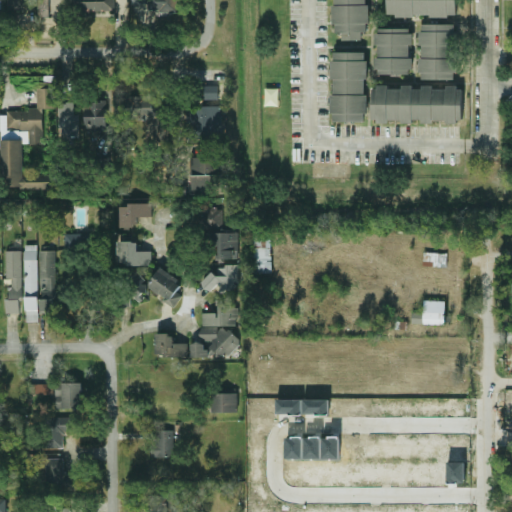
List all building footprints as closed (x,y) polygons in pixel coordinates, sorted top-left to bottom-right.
[(7,0),(7,11),(28,11),(28,0),(7,0)] [(48,17),(48,0),(37,0),(37,17),(48,17)] [(115,11),(114,0),(69,0),(70,12),(115,11)] [(177,12),(177,0),(149,0),(149,12),(177,12)] [(367,0),(333,0),(334,33),(341,33),(341,41),(361,40),(361,32),(368,32),(367,0)] [(387,0),(388,16),(457,16),(457,0),(387,0)] [(455,80),(455,25),(420,24),(420,79),(455,80)] [(412,74),(412,28),(376,28),(376,75),(412,74)] [(365,122),(365,114),(367,114),(366,52),(332,52),(332,122),(365,122)] [(463,122),(463,87),(434,87),(434,85),(422,85),(422,87),(388,88),(388,86),(372,86),(372,123),(463,122)] [(219,86),(205,86),(204,100),(218,100),(219,86)] [(23,175),(23,144),(44,144),(44,109),(54,109),(54,88),(37,88),(37,111),(2,111),(2,189),(55,189),(55,175),(23,175)] [(154,143),(166,143),(166,103),(154,103),(154,102),(116,101),(116,119),(155,120),(154,143)] [(86,131),(108,131),(107,102),(85,102),(86,131)] [(61,103),(60,135),(79,135),(79,115),(75,115),(75,103),(61,103)] [(221,106),(186,107),(187,137),(222,137),(221,106)] [(191,194),(210,193),(209,186),(220,186),(219,157),(190,158),(191,194)] [(152,217),(152,205),(121,204),(120,227),(139,227),(140,217),(152,217)] [(204,207),(203,227),(221,229),(223,208),(204,207)] [(253,273),(271,274),(272,232),(254,231),(253,273)] [(238,259),(237,232),(211,233),(212,260),(238,259)] [(66,251),(88,250),(88,233),(65,235),(66,251)] [(152,251),(138,251),(138,241),(119,242),(119,266),(152,265),(152,251)] [(39,322),(38,245),(25,245),(26,322),(39,322)] [(21,251),(6,251),(7,278),(12,278),(13,288),(7,288),(8,314),(22,313),(21,251)] [(41,313),(58,313),(57,251),(40,251),(41,313)] [(447,267),(447,254),(423,253),(423,266),(447,267)] [(206,289),(220,288),(220,291),(238,291),(237,267),(206,267),(206,289)] [(161,268),(147,287),(175,307),(183,296),(177,292),(183,283),(161,268)] [(138,304),(151,297),(139,271),(125,277),(138,304)] [(190,346),(190,359),(208,358),(209,358),(213,354),(216,355),(215,359),(239,358),(239,341),(228,330),(226,332),(223,329),(220,329),(217,332),(216,328),(235,327),(235,320),(238,318),(235,301),(230,301),(230,300),(225,301),(225,302),(218,302),(215,300),(215,308),(215,306),(217,305),(218,305),(218,319),(216,319),(216,315),(215,315),(215,314),(201,314),(201,327),(201,328),(198,335),(200,339),(202,340),(202,342),(212,341),(212,345),(207,350),(207,351),(203,351),(203,346),(190,346)] [(445,325),(445,301),(424,301),(424,313),(412,313),(412,324),(445,325)] [(173,344),(173,333),(156,334),(156,357),(187,356),(187,343),(173,344)] [(83,409),(83,384),(56,383),(55,408),(83,409)] [(53,384),(30,384),(30,397),(53,397),(53,384)] [(211,414),(237,414),(236,395),(210,395),(211,414)] [(63,448),(63,434),(71,434),(71,417),(46,418),(47,448),(63,448)] [(150,457),(173,457),(173,431),(153,430),(153,443),(151,443),(150,457)] [(77,489),(77,474),(64,474),(64,459),(45,459),(46,490),(77,489)] [(151,511),(172,511),(173,495),(151,495),(151,511)] [(77,511),(77,501),(44,501),(44,511),(77,511)]
